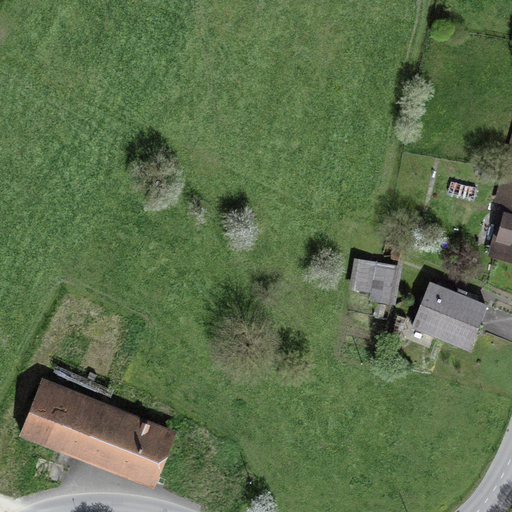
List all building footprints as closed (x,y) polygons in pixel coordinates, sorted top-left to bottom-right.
[(511,126),(479,258),(511,265),(511,126)] [(397,273),(382,269),(375,298),(390,302),(397,273)] [(484,306),(427,285),(411,329),(467,350),(484,306)] [(178,439),(42,379),(16,439),(152,498),(178,439)] [(241,494),(216,483),(210,498),(234,509),(241,494)]
